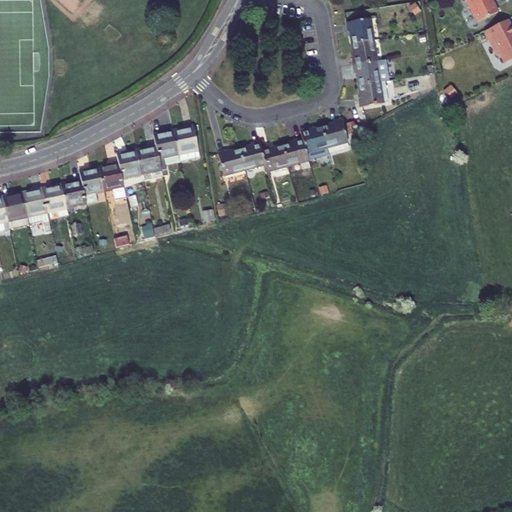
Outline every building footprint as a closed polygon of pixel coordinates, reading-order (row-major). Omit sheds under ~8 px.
[(465,0),(477,24),(498,13),(493,3),(492,4),(490,0),(465,0)] [(412,7),(416,13),(421,10),(417,4),(412,7)] [(348,32),(350,31),(352,44),(373,41),(370,19),(347,23),(348,32)] [(511,28),(508,21),(484,33),(497,58),(500,56),(504,64),(511,60),(511,28)] [(354,56),(352,57),(354,65),(377,62),(373,41),(352,44),(354,56)] [(355,74),(357,73),(359,86),(380,83),(377,62),(354,65),(355,74)] [(383,104),(383,102),(388,101),(385,82),(380,83),(359,86),(361,98),(359,99),(360,108),(383,104)] [(409,84),(408,84),(409,92),(419,90),(417,82),(409,84)] [(333,122),(334,124),(322,127),(327,147),(329,154),(349,148),(347,142),(348,142),(342,120),(333,122)] [(355,131),(353,122),(347,124),(349,133),(355,131)] [(195,125),(186,126),(187,129),(174,131),(179,152),(180,155),(181,161),(203,157),(195,125)] [(309,129),(300,131),(302,138),(306,153),(327,147),(322,127),(309,131),(309,129)] [(163,131),(154,133),(157,144),(163,170),(167,169),(165,158),(170,157),(169,154),(179,152),(174,131),(164,134),(163,131)] [(294,140),(295,143),(282,146),(288,166),(308,161),(306,153),(302,138),(294,140)] [(251,144),(251,146),(239,150),(245,170),(265,165),(261,150),(259,142),(251,144)] [(144,181),(164,176),(163,170),(157,144),(149,146),(150,148),(138,151),(144,181)] [(270,147),(261,150),(265,165),(267,172),(288,166),(282,146),(270,150),(270,147)] [(226,151),(217,153),(221,167),(223,176),(225,175),(245,170),(239,150),(227,153),(226,151)] [(119,161),(125,188),(144,181),(138,151),(126,153),(126,151),(117,152),(119,161)] [(117,200),(128,197),(125,188),(119,161),(112,163),(112,166),(100,168),(105,190),(114,187),(114,190),(117,200)] [(219,168),(224,184),(228,184),(225,175),(223,176),(221,167),(219,168)] [(97,194),(96,191),(105,190),(100,168),(88,171),(88,168),(80,170),(82,178),(87,205),(99,203),(97,194)] [(76,205),(76,208),(87,205),(82,178),(74,180),(75,183),(62,185),(67,207),(76,205)] [(69,215),(67,209),(67,207),(62,185),(51,188),(51,185),(43,187),(48,214),(58,211),(60,217),(69,215)] [(50,232),(52,232),(48,214),(43,187),(34,189),(35,191),(23,194),(30,225),(43,222),(47,241),(52,240),(50,232)] [(30,225),(23,194),(12,196),(12,194),(3,196),(9,223),(13,222),(15,228),(30,225)] [(11,231),(10,229),(9,223),(3,196),(0,196),(0,230),(4,229),(5,233),(11,231)] [(163,211),(167,222),(172,221),(169,209),(163,211)] [(213,209),(204,210),(206,221),(215,219),(213,209)] [(158,235),(171,231),(169,224),(156,228),(158,235)] [(154,228),(143,231),(145,239),(156,236),(154,228)] [(117,247),(130,243),(128,235),(115,238),(117,247)] [(93,245),(83,248),(85,255),(95,252),(93,245)] [(57,255),(38,260),(39,268),(59,262),(57,255)] [(19,272),(26,274),(28,267),(22,265),(19,272)] [(17,273),(15,268),(7,272),(9,277),(17,273)]
